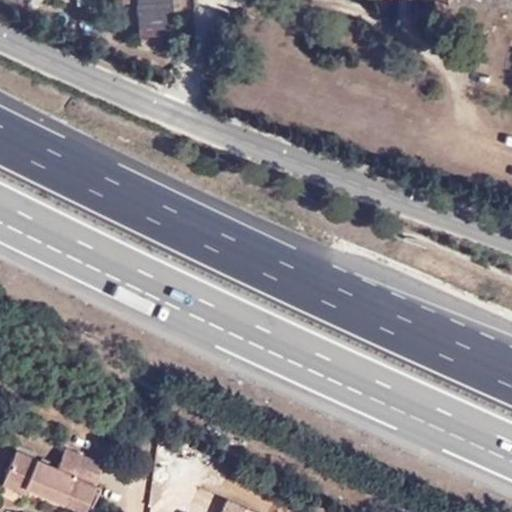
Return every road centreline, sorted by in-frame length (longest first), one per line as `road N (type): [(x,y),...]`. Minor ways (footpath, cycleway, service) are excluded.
road 1 (motorway): [(0,209),(511,450)]
road 2 (motorway): [(511,378),(0,139)]
road 3 (tertiary): [(511,237),(177,112)]
road 4 (tertiary): [(177,112),(0,33)]
